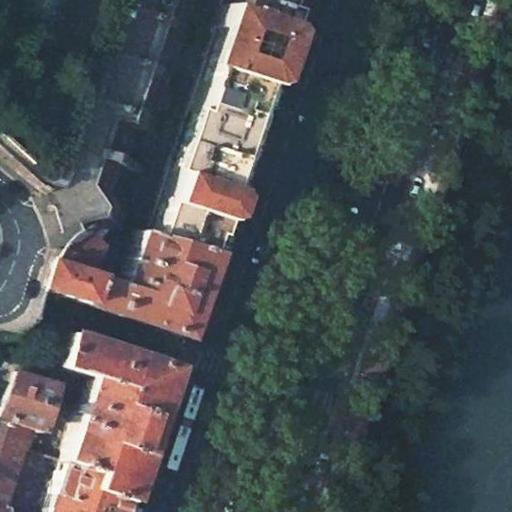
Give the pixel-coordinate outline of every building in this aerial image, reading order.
[(145,123),(178,0),(159,0),(156,13),(137,8),(97,155),(110,158),(121,117),(145,123)] [(227,0),(148,234),(159,238),(201,249),(207,233),(212,234),(220,211),(213,208),(217,197),(224,200),(230,181),(246,134),(240,132),(244,122),(250,124),(277,44),(270,42),(274,30),(281,32),(290,6),(285,5),(270,0),(227,0)] [(270,42),(277,44),(279,39),(281,32),(274,30),(270,42)] [(240,132),(246,134),(248,127),(250,124),(244,122),(240,132)] [(213,208),(220,211),(222,206),(224,200),(217,197),(213,208)] [(89,276),(80,302),(177,337),(178,336),(193,290),(207,251),(201,249),(159,238),(148,234),(135,229),(126,258),(124,262),(121,272),(117,283),(89,276)] [(109,231),(104,237),(118,242),(115,253),(120,255),(126,258),(135,229),(109,231)] [(80,302),(89,276),(86,275),(82,273),(95,252),(97,249),(99,249),(104,237),(109,231),(71,232),(69,233),(66,235),(62,240),(57,246),(54,251),(49,260),(47,259),(38,288),(50,293),(80,302)] [(86,275),(89,276),(117,283),(121,272),(101,265),(105,256),(95,252),(82,273),(86,275)] [(73,413),(57,460),(91,471),(85,488),(122,500),(144,435),(167,368),(66,332),(55,366),(86,376),(75,407),(68,405),(66,411),(73,413)] [(0,394),(0,419),(27,427),(36,430),(51,386),(48,385),(10,371),(0,394)] [(0,508),(2,504),(20,448),(27,427),(0,419),(0,508)] [(20,448),(29,452),(29,451),(36,430),(27,427),(20,448)] [(39,511),(117,511),(122,500),(85,488),(91,471),(57,460),(40,510),(39,511)]
